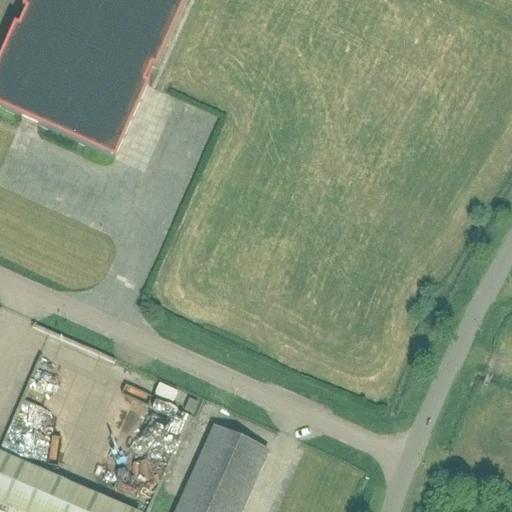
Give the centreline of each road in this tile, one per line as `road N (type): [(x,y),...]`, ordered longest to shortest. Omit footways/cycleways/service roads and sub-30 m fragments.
road 1 (unclassified): [(409,460),(0,281)]
road 2 (unclassified): [(409,460),(511,245)]
